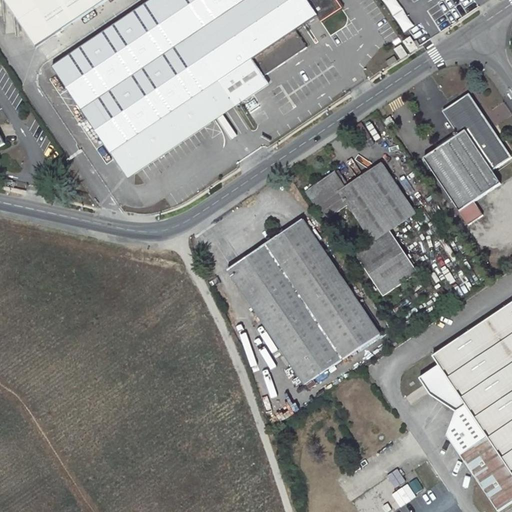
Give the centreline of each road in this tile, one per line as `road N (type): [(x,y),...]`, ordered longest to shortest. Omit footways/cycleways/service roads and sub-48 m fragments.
road 1 (tertiary): [(0,203),(139,232),(170,229),(473,29)]
road 2 (unknown): [(470,511),(393,375),(400,357),(511,287)]
road 3 (track): [(170,229),(241,366),(286,511)]
